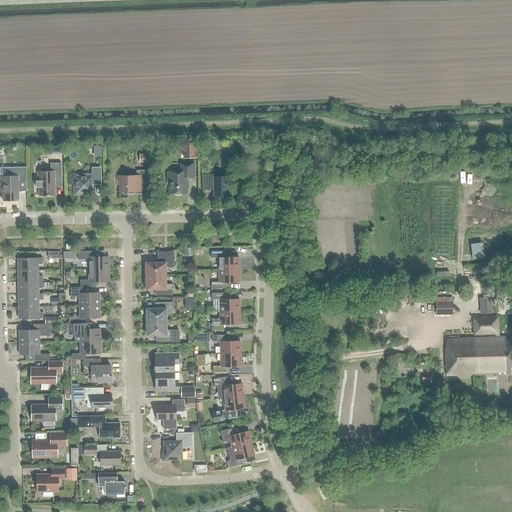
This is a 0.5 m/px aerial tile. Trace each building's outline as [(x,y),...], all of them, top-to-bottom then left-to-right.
[(210,149),(218,149),(218,146),(225,145),(225,140),(218,140),(210,141),(210,149)] [(183,143),(183,158),(198,158),(197,142),(183,143)] [(150,163),(150,144),(144,144),(145,154),(139,154),(139,163),(150,163)] [(50,146),(50,154),(53,154),(64,154),(63,146),(53,146),(50,146)] [(94,146),(94,157),(102,157),(102,146),(94,146)] [(38,187),(39,196),(55,196),(54,181),(61,181),(61,163),(50,163),(50,171),(37,172),(37,181),(36,181),(36,187),(38,187)] [(188,178),(194,178),(194,163),(180,163),(180,172),(167,172),(167,182),(169,182),(169,193),(186,193),(186,188),(187,188),(187,184),(186,184),(186,177),(187,177),(187,178),(188,178)] [(2,200),(18,200),(18,181),(26,181),(26,167),(16,167),(16,172),(9,172),(9,176),(0,177),(1,192),(2,192),(2,200)] [(73,186),(73,195),(82,195),(82,194),(92,193),(92,183),(99,183),(99,169),(92,169),(92,174),(82,174),(82,176),(75,176),(75,174),(68,174),(68,184),(74,184),(74,186),(73,186)] [(136,171),(136,176),(115,176),(115,177),(116,177),(116,185),(119,185),(119,191),(115,191),(115,192),(127,192),(127,194),(133,194),(133,191),(141,191),(140,185),(147,185),(147,170),(136,171)] [(213,197),(228,197),(228,176),(214,177),(214,174),(201,174),(202,190),(209,190),(209,189),(213,189),(213,197)] [(473,255),(485,254),(484,237),(472,238),(473,255)] [(192,256),(192,248),(183,248),(183,256),(192,256)] [(145,263),(145,276),(165,276),(165,267),(174,267),(173,251),(174,251),(174,250),(172,251),(169,251),(166,252),(164,252),(162,252),(160,251),(158,251),(156,250),(155,251),(157,251),(157,263),(145,263)] [(89,259),(89,269),(109,269),(108,257),(94,257),(94,251),(78,251),(78,259),(89,259)] [(210,251),(211,258),(219,258),(219,270),(239,270),(238,257),(225,257),(225,251),(210,251)] [(18,270),(38,270),(38,264),(42,264),(42,258),(17,258),(18,270)] [(94,287),(94,281),(109,281),(109,269),(89,269),(89,280),(80,280),(80,287),(84,287),(94,287)] [(38,270),(18,270),(18,282),(42,282),(42,276),(38,276),(38,270)] [(225,288),(225,282),(239,282),(239,270),(219,270),(219,282),(211,282),(211,289),(225,288)] [(172,295),(172,289),(172,284),(166,284),(165,276),(145,276),(146,290),(157,289),(157,295),(172,295)] [(38,294),(38,288),(43,288),(42,282),(18,282),(18,294),(38,294)] [(79,297),(79,305),(99,305),(99,293),(84,293),(84,287),(80,287),(70,288),(70,297),(79,297)] [(225,299),(225,293),(211,293),(211,300),(213,300),(213,312),(220,312),(239,312),(239,299),(225,299)] [(38,294),(18,294),(18,306),(39,306),(39,300),(43,300),(43,294),(38,294)] [(453,314),(452,297),(436,297),(437,314),(453,314)] [(483,298),(484,314),(492,313),(492,298),(483,298)] [(146,322),(166,322),(166,313),(172,313),(172,302),(157,302),(157,308),(146,309),(146,322)] [(69,317),(69,323),(85,323),(85,318),(99,317),(99,305),(79,305),(80,317),(69,317)] [(39,306),(18,306),(18,319),(43,318),(43,312),(39,312),(39,306)] [(226,330),(226,324),(240,324),(239,312),(220,312),(220,319),(212,319),(212,331),(226,330)] [(499,334),(498,316),(474,316),(475,335),(499,334)] [(179,341),(179,330),(166,330),(166,322),(146,322),(147,335),(159,335),(159,342),(179,341)] [(85,329),(85,323),(69,323),(69,335),(75,335),(75,341),(80,341),(100,341),(100,329),(85,329)] [(33,324),(33,330),(18,330),(19,342),(39,342),(39,336),(50,335),(50,324),(33,324)] [(212,335),(212,342),(220,342),(220,354),(240,353),(240,341),(226,341),(226,335),(212,335)] [(511,336),(476,337),(477,374),(511,373),(511,336)] [(477,374),(476,337),(446,338),(447,347),(445,347),(446,376),(477,374)] [(100,353),(100,341),(80,341),(80,354),(71,354),(72,359),(86,359),(85,354),(100,353)] [(50,360),(49,354),(39,354),(39,342),(19,342),(19,355),(34,354),(34,360),(50,360)] [(178,364),(178,360),(178,353),(155,354),(155,372),(174,372),(174,371),(181,371),(180,371),(180,364),(178,364)] [(240,353),(220,354),(221,366),(213,366),(213,373),(227,372),(227,366),(240,366),(240,353)] [(110,365),(95,366),(95,360),(83,360),(83,376),(91,375),(91,382),(111,382),(110,365)] [(49,368),(33,368),(33,383),(55,383),(55,372),(62,372),(62,362),(49,362),(49,368)] [(174,372),(155,372),(155,390),(179,390),(179,383),(174,383),(174,372)] [(243,396),(242,384),(228,385),(227,377),(213,379),(214,387),(217,387),(218,399),(223,398),(243,396)] [(195,386),(182,387),(182,398),(195,397),(195,386)] [(111,410),(111,395),(98,395),(98,388),(72,388),(73,399),(84,398),(84,400),(92,400),(92,408),(99,408),(99,411),(111,410)] [(244,408),(243,396),(223,398),(225,410),(212,412),(213,422),(224,421),(223,419),(237,417),(236,409),(244,408)] [(34,420),(55,420),(54,409),(62,409),(62,398),(48,398),(48,405),(34,405),(34,420)] [(184,411),(184,399),(172,400),(172,406),(156,406),(156,419),(163,419),(163,429),(176,429),(176,419),(176,412),(184,411)] [(189,420),(198,419),(197,407),(189,408),(189,420)] [(77,427),(99,426),(99,437),(119,437),(119,423),(104,423),(104,416),(77,417),(77,427)] [(232,447),(251,443),(248,431),(235,434),(233,428),(220,431),(222,442),(230,441),(232,447)] [(35,457),(56,456),(56,446),(66,446),(65,433),(50,434),(51,441),(35,441),(35,457)] [(191,433),(175,433),(176,441),(163,441),(163,453),(162,453),(162,461),(171,461),(171,460),(182,460),(182,446),(192,446),(191,433)] [(227,449),(229,461),(227,461),(228,468),(242,465),(240,458),(254,455),(251,443),(232,447),(227,449)] [(84,454),(96,454),(96,445),(84,445),(84,454)] [(100,465),(120,465),(120,451),(100,451),(100,465)] [(77,481),(77,468),(66,469),(66,481),(77,481)] [(51,475),(37,475),(37,492),(43,492),(43,497),(53,497),(53,492),(58,492),(57,479),(64,479),(64,469),(51,469),(51,475)] [(95,473),(81,473),(81,483),(95,483),(95,473)] [(116,497),(125,497),(124,481),(117,481),(117,473),(98,474),(98,486),(104,486),(105,495),(116,494),(116,497)] [(184,489),(171,489),(171,499),(184,499),(184,489)]
